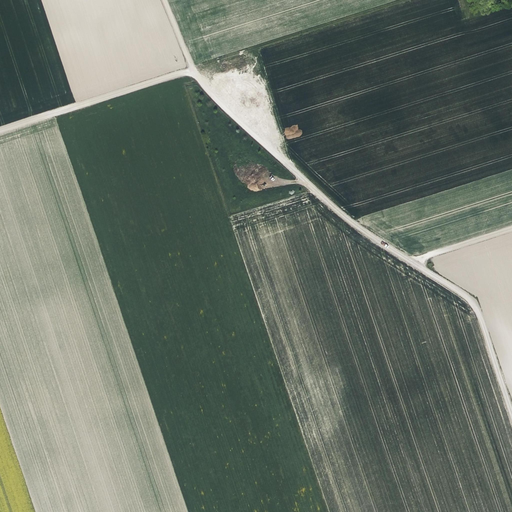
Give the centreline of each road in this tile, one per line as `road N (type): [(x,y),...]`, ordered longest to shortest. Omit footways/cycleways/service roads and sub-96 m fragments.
road 1 (track): [(511,413),(473,302),(360,228),(195,79),(163,0)]
road 2 (track): [(0,130),(407,0)]
